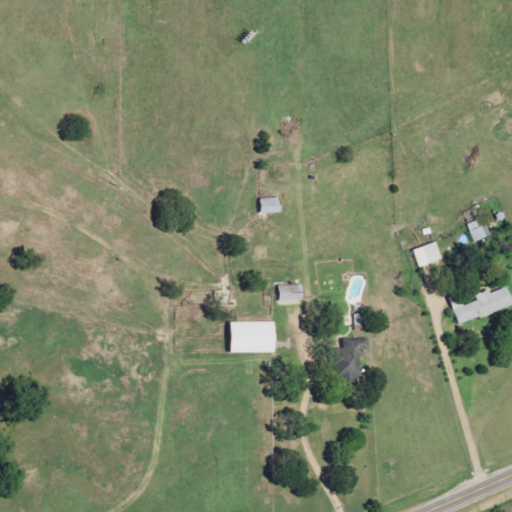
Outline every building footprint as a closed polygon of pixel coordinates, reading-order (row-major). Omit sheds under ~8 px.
[(260,198),(261,214),(281,213),(280,198),(260,198)] [(442,259),(436,242),(412,250),(418,267),(442,259)] [(304,302),(303,285),(279,286),(280,303),(304,302)] [(511,306),(511,300),(508,287),(490,293),(489,290),(475,294),(477,301),(465,305),(462,298),(450,302),(458,325),(511,306)] [(276,353),(275,322),(231,323),(231,353),(276,353)] [(371,334),(365,329),(356,339),(352,335),(326,366),(351,387),(370,366),(364,361),(376,348),(366,340),(371,334)]
